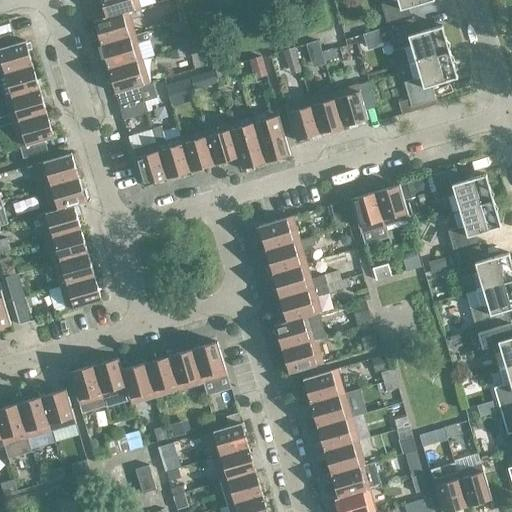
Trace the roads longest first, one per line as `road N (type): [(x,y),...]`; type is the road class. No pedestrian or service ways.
road 1 (residential): [(215,201),(506,114)]
road 2 (residential): [(115,230),(48,0)]
road 3 (residential): [(303,511),(240,301)]
road 4 (residential): [(0,371),(143,329)]
